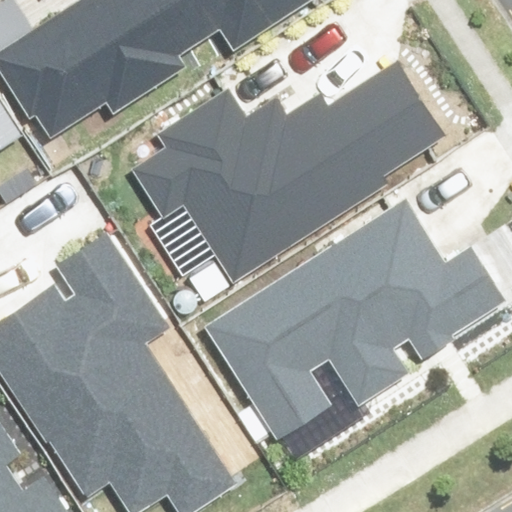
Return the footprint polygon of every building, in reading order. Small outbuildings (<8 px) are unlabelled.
[(77,0),(0,52),(0,61),(48,132),(108,92),(114,100),(219,30),(232,49),(304,0),(77,0)] [(398,62),(329,106),(322,95),(289,116),(277,99),(250,116),(233,90),(161,137),(170,152),(132,177),(166,230),(189,215),(234,284),(451,144),(398,62)] [(0,101),(0,143),(20,130),(0,101)] [(444,267),(408,207),(214,325),(285,442),(406,369),(392,346),(411,334),(423,353),(506,303),(473,250),(444,267)] [(158,327),(102,233),(52,264),(65,287),(0,325),(0,355),(86,497),(107,484),(123,511),(146,511),(169,498),(175,508),(220,480),(135,341),(158,327)] [(0,511),(62,511),(38,473),(23,482),(0,444),(0,511)]
